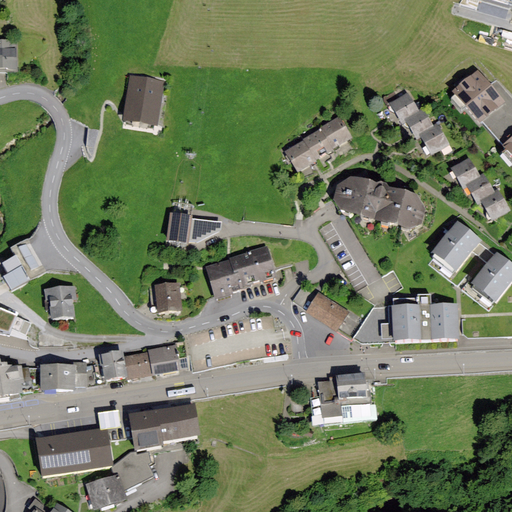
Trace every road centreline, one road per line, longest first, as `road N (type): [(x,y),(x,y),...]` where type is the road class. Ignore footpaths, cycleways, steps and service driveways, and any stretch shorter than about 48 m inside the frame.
road 1 (residential): [(163,331),(129,315),(58,238),(49,205),(65,136),(57,110),(31,92),(0,98)]
road 2 (secondary): [(0,417),(301,371)]
road 3 (secondary): [(301,371),(511,359)]
road 4 (residential): [(278,310),(295,284),(323,271),(320,245),(300,233),(242,229)]
road 5 (residential): [(163,331),(144,343),(71,354),(0,350)]
